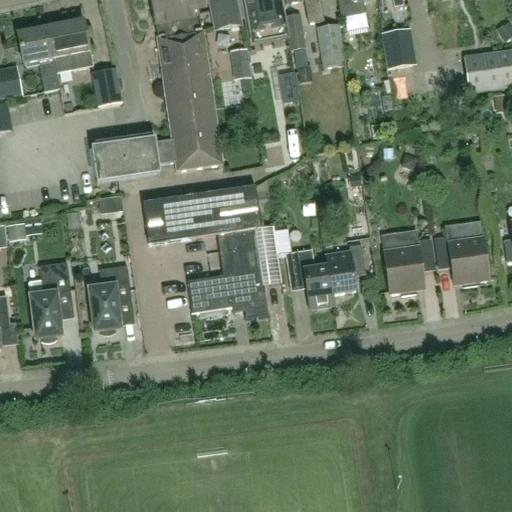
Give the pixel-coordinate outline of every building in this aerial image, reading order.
[(155,28),(159,40),(202,33),(199,17),(195,0),(149,0),(155,28)] [(237,0),(236,0),(206,0),(208,6),(210,5),(215,32),(240,28),(235,1),(237,0)] [(287,39),(279,0),(244,0),(252,45),(287,39)] [(305,0),(306,3),(305,3),(310,27),(324,25),(319,0),(305,0)] [(375,0),(337,0),(342,21),(366,16),(363,2),(375,0)] [(402,0),(392,0),(394,10),(405,8),(402,0)] [(48,30),(57,77),(94,69),(85,23),(48,30)] [(288,30),(291,53),(306,51),(302,28),(288,30)] [(339,28),(318,31),(324,73),(345,69),(339,28)] [(57,77),(48,30),(18,35),(24,68),(39,65),(45,96),(60,93),(57,77)] [(206,33),(202,33),(159,40),(158,40),(161,64),(151,65),(153,78),(163,77),(172,143),(176,165),(177,175),(225,167),(206,33)] [(407,33),(382,37),(388,73),(413,69),(407,33)] [(235,81),(250,79),(247,53),(231,55),(235,81)] [(511,54),(465,61),(470,96),(511,90),(511,54)] [(314,84),(311,67),(298,69),(300,86),(314,84)] [(123,107),(116,71),(93,76),(99,111),(123,107)] [(0,102),(22,98),(18,74),(0,77),(0,102)] [(277,79),(283,106),(298,103),(292,76),(277,79)] [(379,109),(396,105),(389,81),(372,86),(379,109)] [(0,132),(13,130),(8,105),(0,106),(0,132)] [(160,167),(176,165),(172,143),(156,145),(156,141),(93,151),(98,186),(161,177),(160,167)] [(292,162),(309,151),(303,143),(287,154),(292,162)] [(414,173),(419,161),(407,156),(402,168),(414,173)] [(223,237),(252,233),(261,231),(255,190),(143,205),(149,247),(220,237),(223,237)] [(82,230),(80,215),(67,216),(69,232),(82,230)] [(8,228),(10,244),(27,242),(25,226),(8,228)] [(186,283),(188,299),(191,317),(231,311),(231,316),(244,314),(245,322),(266,319),(262,288),(260,289),(252,233),(223,237),(220,237),(226,278),(186,283)] [(478,289),(478,286),(489,284),(483,241),(448,245),(447,241),(435,243),(438,269),(451,268),(454,289),(462,288),(463,291),(478,289)] [(417,297),(416,294),(425,293),(422,272),(434,270),(431,243),(418,245),(418,249),(383,254),(390,298),(401,297),(401,300),(417,297)] [(332,298),(333,298),(356,295),(353,276),(365,274),(361,248),(349,250),(350,255),(325,259),(327,270),(328,270),(332,298)] [(328,270),(327,270),(315,271),(312,253),(285,257),(290,291),(306,288),(309,313),(334,309),(333,298),(332,298),(328,270)] [(57,340),(62,339),(57,297),(71,295),(67,267),(40,270),(42,285),(29,286),(36,342),(41,342),(41,345),(46,346),(50,346),(53,345),(57,343),(57,340)] [(131,304),(127,270),(99,274),(101,290),(88,292),(94,335),(99,334),(100,338),(104,339),(108,339),(112,338),(116,336),(115,332),(120,332),(117,305),(131,304)] [(0,352),(2,353),(0,339),(0,332),(11,331),(7,299),(0,299),(0,352)]
